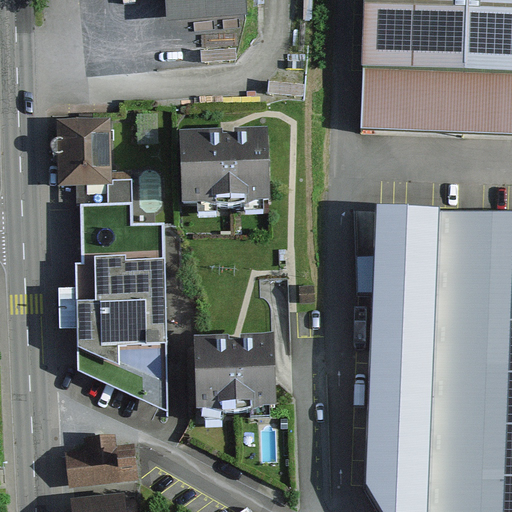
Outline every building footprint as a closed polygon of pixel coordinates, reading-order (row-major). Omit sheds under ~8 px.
[(166,0),(169,26),(245,16),(243,0),(166,0)] [(511,0),(364,0),(360,134),(511,138),(511,0)] [(111,117),(56,117),(57,151),(57,184),(107,183),(111,183),(111,177),(111,117)] [(229,137),(178,139),(181,209),(269,205),(266,135),(229,137)] [(107,203),(81,204),(82,262),(75,262),(75,287),(59,287),(60,326),(77,326),(78,370),(167,410),(164,224),(132,225),(131,177),(111,177),(111,183),(107,183),(107,203)] [(368,492),(379,511),(511,511),(511,220),(381,213),(371,425),(368,492)] [(360,254),(359,294),(375,295),(375,254),(360,254)] [(313,288),(300,289),(300,306),(314,305),(313,288)] [(235,341),(193,343),(196,422),(225,421),(225,417),(251,415),(251,420),(275,419),(272,340),(235,341)] [(66,453),(71,492),(138,483),(133,443),(120,445),(118,434),(80,439),(81,451),(66,453)] [(99,501),(72,504),(72,511),(138,511),(138,502),(125,504),(125,498),(99,501)]
